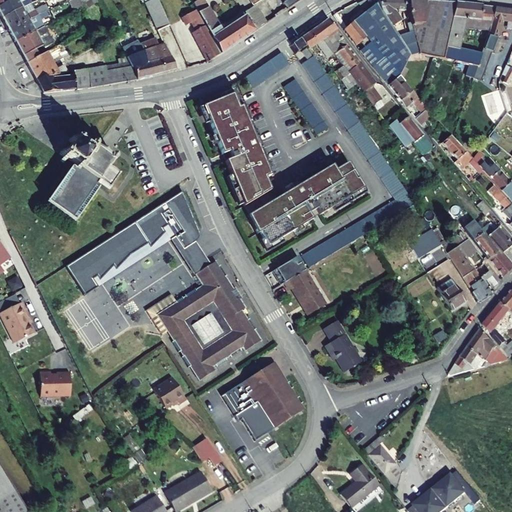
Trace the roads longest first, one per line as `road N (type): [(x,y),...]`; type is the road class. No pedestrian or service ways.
road 1 (residential): [(169,90),(232,243),(311,378),(320,409)]
road 2 (residential): [(511,280),(444,366),(320,409)]
road 3 (tertiary): [(169,90),(229,66),(329,0)]
road 4 (tertiary): [(36,111),(169,90)]
road 5 (residential): [(0,226),(56,343)]
